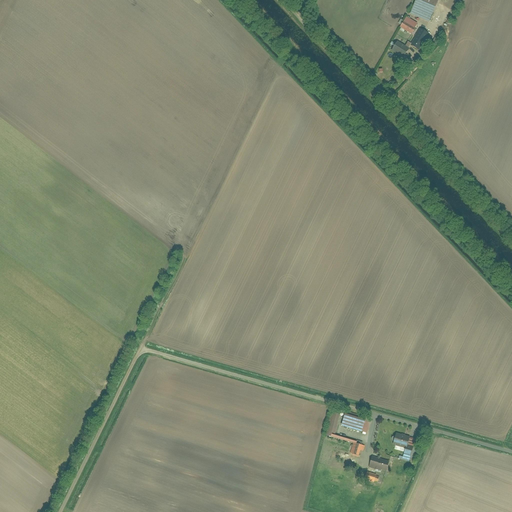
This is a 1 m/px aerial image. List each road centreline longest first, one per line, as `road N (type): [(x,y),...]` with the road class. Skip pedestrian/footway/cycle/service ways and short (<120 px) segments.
road 1 (unclassified): [(60,511),(137,354),(147,351),(511,453)]
road 2 (unclassified): [(282,0),(511,241)]
